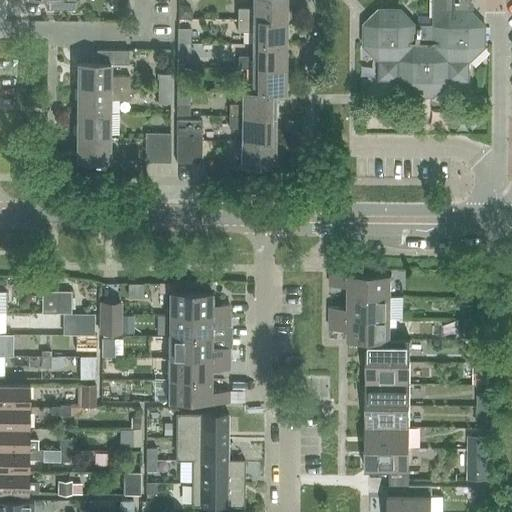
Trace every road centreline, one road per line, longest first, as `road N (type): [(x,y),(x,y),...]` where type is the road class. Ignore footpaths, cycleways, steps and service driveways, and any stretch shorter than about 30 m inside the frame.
road 1 (tertiary): [(0,216),(264,219)]
road 2 (tertiary): [(490,210),(289,209),(279,219)]
road 3 (tertiary): [(279,219),(290,229),(490,231)]
road 4 (residential): [(0,30),(138,35),(138,0)]
road 5 (residential): [(282,408),(263,378),(264,262)]
road 6 (residential): [(498,149),(495,0)]
